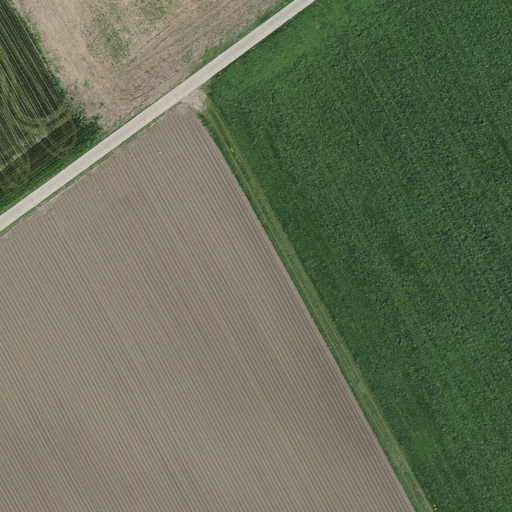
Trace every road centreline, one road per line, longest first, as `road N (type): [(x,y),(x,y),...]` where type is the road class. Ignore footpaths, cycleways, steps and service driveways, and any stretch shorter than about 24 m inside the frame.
road 1 (track): [(432,511),(193,83)]
road 2 (track): [(307,0),(0,225)]
